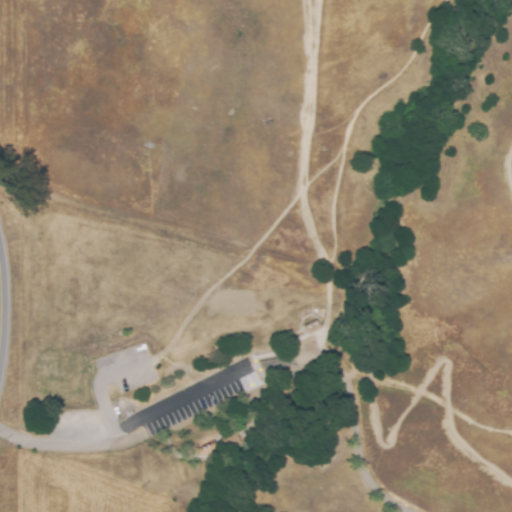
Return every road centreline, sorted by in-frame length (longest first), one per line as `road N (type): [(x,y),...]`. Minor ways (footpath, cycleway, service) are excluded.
road 1 (residential): [(0,428),(55,444),(114,440),(149,431),(273,365),(324,364)]
road 2 (residential): [(324,364),(344,382),(369,482),(409,511)]
road 3 (tertiary): [(0,239),(0,366)]
